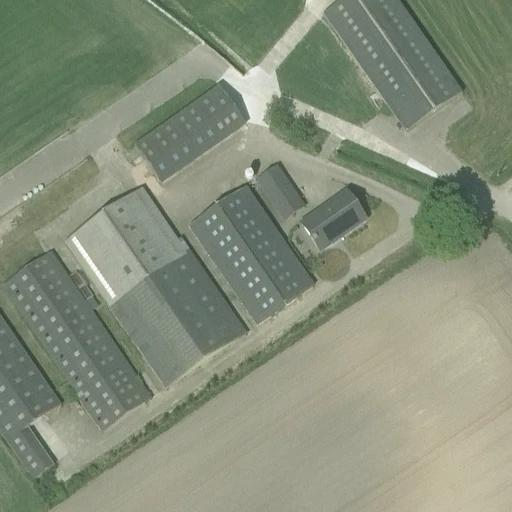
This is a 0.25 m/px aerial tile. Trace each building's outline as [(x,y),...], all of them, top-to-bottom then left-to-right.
[(461,97),(393,0),(348,0),(323,18),(405,136),(461,97)] [(307,30),(294,37),(305,59),(318,52),(307,30)] [(124,31),(70,70),(80,84),(134,45),(124,31)] [(6,72),(14,84),(33,70),(24,58),(6,72)] [(245,130),(218,90),(133,148),(160,188),(245,130)] [(343,99),(332,107),(341,119),(352,111),(343,99)] [(256,184),(272,208),(283,225),(303,211),(276,171),(256,184)] [(93,227),(65,248),(127,336),(138,352),(166,392),(194,372),(211,360),(244,338),(233,321),(142,192),(93,227)] [(188,229),(246,312),(257,328),(311,291),(242,192),(188,229)] [(362,221),(345,196),(300,227),(320,255),(335,244),(333,241),(362,221)] [(2,289),(65,381),(102,436),(150,403),(88,313),(95,308),(90,300),(82,305),(49,256),(2,289)] [(0,436),(21,467),(33,484),(53,470),(27,432),(60,409),(0,321),(0,436)]
